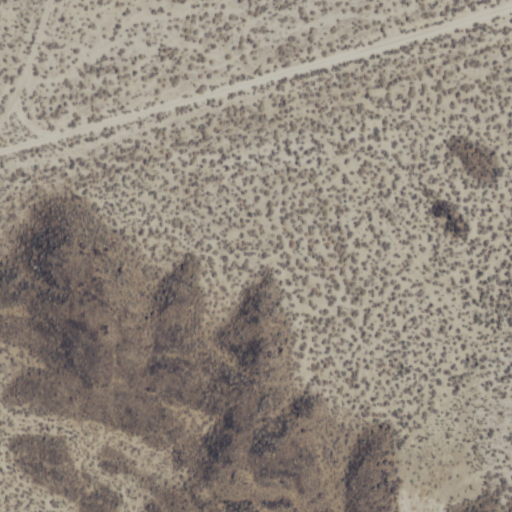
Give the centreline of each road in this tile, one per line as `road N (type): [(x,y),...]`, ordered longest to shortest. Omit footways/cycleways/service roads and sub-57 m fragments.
road 1 (track): [(0,158),(511,8)]
road 2 (track): [(13,154),(55,0)]
